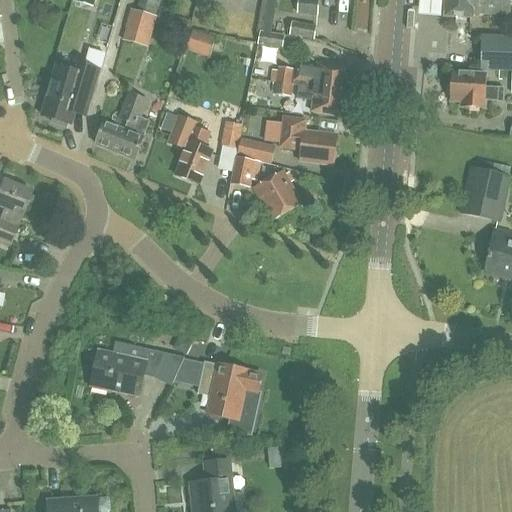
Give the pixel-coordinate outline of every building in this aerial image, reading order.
[(157,18),(156,17),(161,0),(140,0),(137,11),(131,10),(125,29),(126,30),(124,39),(123,39),(122,41),(149,48),(157,18)] [(266,0),(265,7),(276,9),(277,0),(266,0)] [(298,0),(297,13),(318,15),(319,0),(298,0)] [(509,17),(510,0),(445,0),(444,18),(473,19),(473,15),(509,17)] [(183,39),(188,21),(169,15),(164,34),(183,39)] [(315,41),(318,27),(292,23),(290,36),(315,41)] [(260,33),(258,44),(283,48),(285,37),(260,33)] [(511,38),(483,37),(482,71),(511,72),(511,38)] [(318,65),(318,66),(297,63),(295,74),(294,85),(299,86),(347,92),(347,85),(342,84),(344,68),(318,65)] [(86,120),(99,74),(74,66),(72,74),(57,69),(42,119),(53,122),(51,126),(66,130),(67,127),(70,127),(73,116),(86,120)] [(295,74),(277,71),(275,83),(294,85),(295,74)] [(504,103),(504,90),(486,88),(487,76),(452,73),(450,102),(462,103),(462,109),(485,110),(485,101),(504,103)] [(338,115),(340,102),(345,103),(347,92),(299,86),(298,99),(313,101),(312,112),(338,115)] [(135,159),(149,122),(141,118),(148,100),(130,93),(120,119),(135,125),(132,133),(104,122),(95,144),(135,159)] [(168,143),(185,150),(175,175),(200,185),(213,152),(205,148),(211,133),(198,128),(200,123),(180,115),(168,143)] [(334,166),(338,136),(305,132),(307,121),(284,118),(281,149),(302,151),(300,162),(334,166)] [(222,147),(224,147),(239,150),(241,138),(243,126),(226,123),(222,147)] [(276,147),(242,140),(238,158),(256,162),(272,165),(276,147)] [(236,159),(231,185),(251,189),(256,162),(238,158),(237,159),(236,159)] [(499,223),(509,178),(472,170),(462,215),(499,223)] [(296,194),(283,172),(255,189),(266,207),(268,205),(276,220),(300,206),(294,195),(296,194)] [(0,239),(12,244),(32,192),(2,181),(0,186),(0,208),(4,210),(0,220),(0,239)] [(511,280),(511,238),(511,235),(511,234),(496,231),(486,274),(511,280)] [(173,388),(176,382),(183,368),(186,360),(187,359),(117,343),(114,356),(101,353),(93,387),(141,398),(145,376),(152,377),(173,388)] [(207,364),(186,360),(183,368),(205,373),(207,364)] [(207,364),(202,387),(215,389),(209,415),(240,421),(246,391),(259,394),(263,376),(207,364)] [(217,445),(218,456),(228,455),(227,444),(217,445)] [(197,511),(242,511),(240,493),(233,494),(230,461),(206,464),(208,483),(192,485),(193,498),(196,498),(197,511)] [(106,499),(98,499),(98,498),(48,502),(49,511),(110,511),(109,501),(106,499)]
